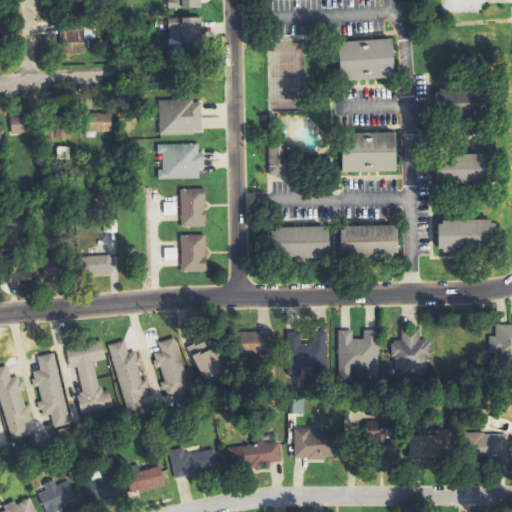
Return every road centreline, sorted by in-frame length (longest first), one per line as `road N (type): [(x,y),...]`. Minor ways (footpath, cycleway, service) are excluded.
road 1 (tertiary): [(0,313),(511,284)]
road 2 (residential): [(511,494),(259,498),(186,511)]
road 3 (residential): [(239,296),(234,0)]
